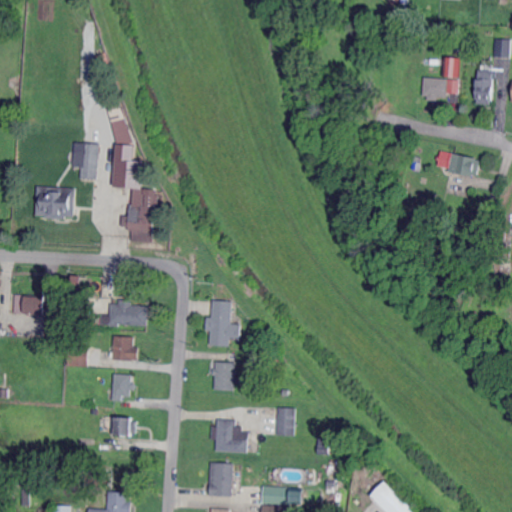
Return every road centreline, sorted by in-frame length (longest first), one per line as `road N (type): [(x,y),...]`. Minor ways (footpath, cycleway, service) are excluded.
road 1 (residential): [(182,271),(170,511)]
road 2 (residential): [(182,271),(164,263),(0,254)]
road 3 (residential): [(511,146),(381,117)]
